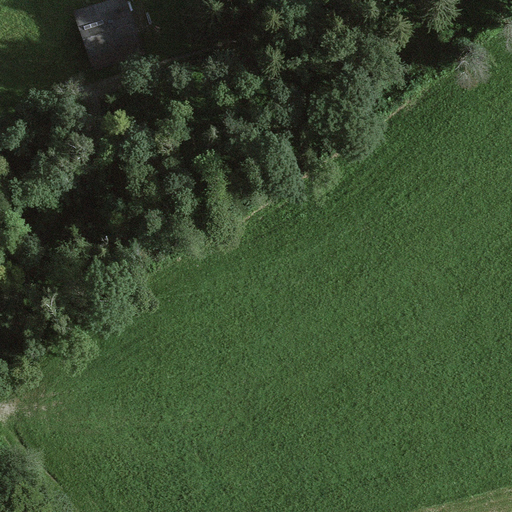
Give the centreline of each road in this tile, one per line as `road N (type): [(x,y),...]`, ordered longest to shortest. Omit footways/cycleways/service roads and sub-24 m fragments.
road 1 (track): [(0,138),(312,0)]
road 2 (track): [(99,92),(92,158),(0,325)]
